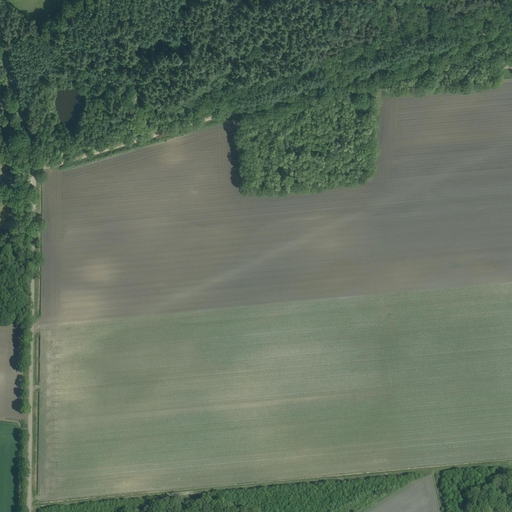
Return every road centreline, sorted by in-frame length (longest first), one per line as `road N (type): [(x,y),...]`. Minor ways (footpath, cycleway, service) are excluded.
road 1 (track): [(33,169),(511,25)]
road 2 (track): [(28,509),(511,462)]
road 3 (unclassified): [(28,511),(33,169),(0,42)]
